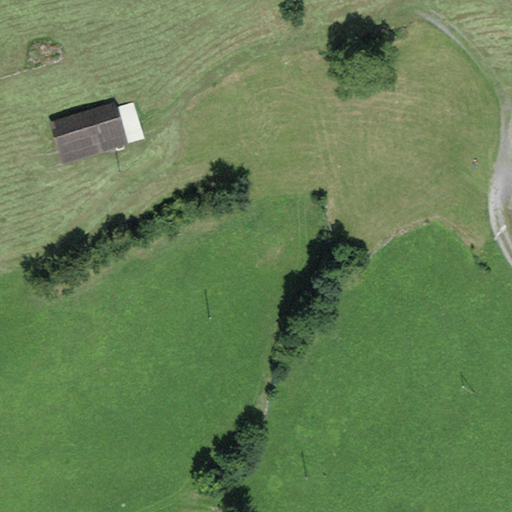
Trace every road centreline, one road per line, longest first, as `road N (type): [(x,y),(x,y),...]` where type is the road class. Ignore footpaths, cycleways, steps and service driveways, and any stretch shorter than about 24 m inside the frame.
road 1 (track): [(511,255),(499,233),(496,198),(508,144),(503,93),(450,27),(429,12),(398,6)]
road 2 (track): [(410,0),(238,54),(143,128)]
road 3 (track): [(168,110),(170,143),(145,174),(58,249),(0,263)]
